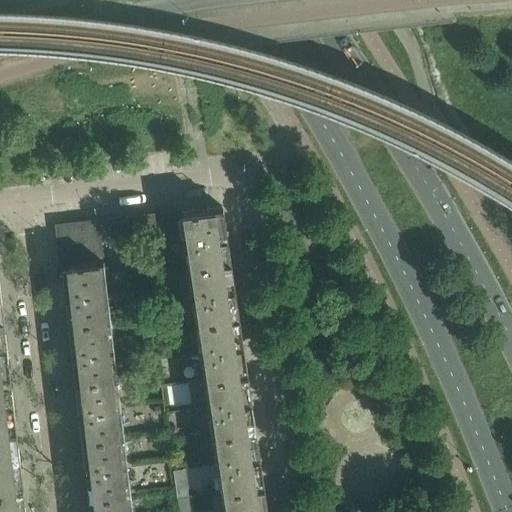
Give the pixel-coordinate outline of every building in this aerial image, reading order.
[(222,206),(181,211),(184,232),(189,266),(230,260),(222,206)] [(181,211),(148,215),(150,236),(184,232),(181,211)] [(150,236),(148,215),(117,218),(120,239),(150,236)] [(103,259),(101,241),(120,239),(117,218),(83,222),(85,235),(86,247),(88,261),(103,259)] [(83,222),(57,225),(58,238),(85,235),(83,222)] [(85,235),(58,238),(60,250),(86,247),(85,235)] [(86,247),(60,250),(61,264),(88,261),(86,247)] [(88,261),(61,264),(64,290),(69,289),(70,297),(65,298),(68,324),(110,319),(103,259),(88,261)] [(230,260),(189,266),(197,323),(239,317),(230,260)] [(239,317),(197,323),(205,379),(247,373),(239,317)] [(110,319),(68,324),(71,348),(76,347),(77,355),(72,356),(75,381),(116,376),(110,319)] [(6,346),(0,346),(0,404),(13,403),(6,346)] [(247,373),(205,379),(214,436),(255,430),(247,373)] [(116,376),(75,381),(77,406),(83,405),(83,413),(78,413),(81,440),(123,435),(116,376)] [(13,403),(0,404),(0,461),(19,459),(13,403)] [(255,430),(214,436),(222,491),(263,485),(255,430)] [(123,435),(81,440),(84,464),(89,463),(90,471),(85,472),(88,497),(130,492),(123,435)] [(25,511),(19,459),(0,461),(0,511),(25,511)] [(267,511),(263,485),(222,491),(225,511),(267,511)] [(131,511),(130,492),(88,497),(89,511),(131,511)]
